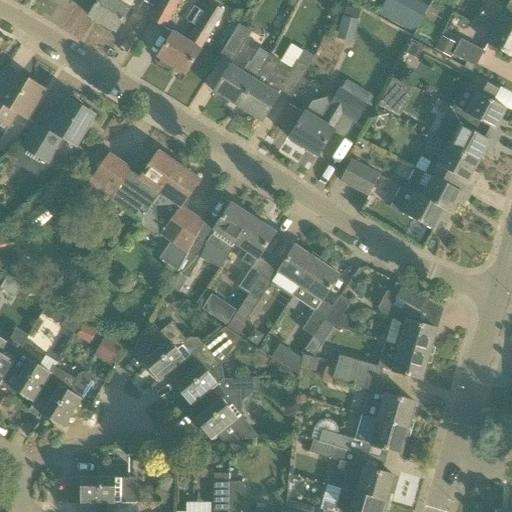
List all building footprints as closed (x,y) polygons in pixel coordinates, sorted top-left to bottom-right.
[(98,0),(88,16),(115,33),(130,9),(115,0),(98,0)] [(160,0),(142,0),(156,8),(160,0)] [(160,0),(156,8),(150,21),(165,29),(179,0),(160,0)] [(420,3),(413,0),(386,0),(379,14),(407,28),(420,3)] [(188,41),(173,32),(157,58),(161,60),(159,63),(161,66),(167,70),(170,70),(172,67),(185,75),(200,49),(200,48),(223,11),(211,3),(200,21),(188,41)] [(190,6),(184,21),(194,25),(200,11),(190,6)] [(502,16),(487,8),(484,7),(478,19),(496,29),(487,44),(511,57),(511,20),(502,16)] [(342,17),(338,32),(355,37),(359,21),(358,21),(344,17),(342,17)] [(232,62),(251,32),(239,25),(220,54),(232,62)] [(441,36),(435,50),(451,58),(457,44),(441,36)] [(453,55),(476,67),(484,51),(461,39),(453,55)] [(412,42),(406,55),(417,60),(423,47),(412,42)] [(214,93),(238,108),(269,55),(259,49),(250,63),(249,62),(242,73),(230,66),(214,93)] [(280,62),(269,55),(238,108),(262,122),(278,96),(267,89),(274,78),(271,76),(280,62)] [(297,60),(279,90),(290,97),(308,67),(297,60)] [(0,82),(0,122),(9,128),(17,114),(27,120),(45,90),(19,74),(10,88),(0,82)] [(464,114),(478,121),(501,133),(507,123),(500,119),(506,109),(492,101),(498,89),(476,78),(469,91),(475,94),(464,114)] [(399,116),(410,88),(388,79),(377,107),(399,116)] [(366,105),(366,104),(359,100),(351,95),(340,89),(329,106),(330,107),(329,109),(318,102),(313,103),(306,114),(305,113),(289,139),(318,156),(334,131),(333,130),(343,115),(356,122),(366,105)] [(365,90),(359,100),(366,104),(370,96),(371,94),(365,90)] [(46,109),(39,120),(23,148),(48,163),(63,138),(76,146),(95,116),(68,100),(58,117),(46,109)] [(375,107),(368,120),(376,124),(385,122),(389,115),(375,107)] [(458,124),(447,145),(478,161),(484,151),(490,155),(501,133),(478,121),(473,132),(458,124)] [(447,145),(437,165),(431,162),(424,174),(468,197),(479,175),(473,171),(478,161),(447,145)] [(120,187),(150,207),(179,167),(158,153),(141,178),(131,171),(132,169),(109,153),(93,176),(117,192),(120,187)] [(352,159),(350,164),(340,181),(354,189),(365,167),(352,159)] [(199,181),(179,167),(150,207),(170,220),(161,234),(160,236),(173,245),(164,258),(180,269),(199,232),(205,222),(181,206),(199,181)] [(365,167),(354,189),(368,196),(380,175),(365,167)] [(415,169),(404,189),(451,213),(456,203),(463,207),(468,197),(424,174),(415,169)] [(451,213),(404,189),(400,187),(389,207),(434,231),(440,220),(446,224),(451,213)] [(229,256),(235,246),(254,218),(253,217),(252,218),(232,205),(233,204),(232,203),(209,238),(199,232),(180,269),(178,272),(187,278),(188,279),(208,242),(229,256)] [(26,221),(37,231),(52,215),(41,205),(26,221)] [(254,218),(235,246),(246,253),(241,261),(251,268),(238,288),(249,295),(269,264),(259,257),(275,232),(274,232),(254,219),(254,218)] [(244,323),(259,301),(271,282),(293,296),(317,260),(317,259),(316,260),(296,247),(297,246),(296,245),(279,270),(269,264),(249,295),(240,308),(234,316),(244,323)] [(313,337),(324,320),(323,320),(332,307),(321,300),(339,274),(338,274),(317,261),(318,260),(317,260),(293,296),(315,311),(303,330),(313,337)] [(178,272),(169,286),(178,292),(187,278),(178,272)] [(7,276),(1,286),(16,296),(23,285),(7,276)] [(404,320),(397,345),(430,355),(429,354),(436,331),(437,331),(437,330),(416,324),(421,310),(427,299),(402,286),(396,297),(391,294),(383,309),(404,320)] [(209,293),(200,309),(226,324),(235,308),(209,293)] [(324,320),(334,327),(349,331),(346,316),(342,314),(348,305),(338,299),(332,307),(323,320),(324,320)] [(50,303),(43,315),(58,324),(65,311),(50,303)] [(183,362),(183,361),(203,345),(199,339),(190,338),(187,342),(171,323),(148,342),(156,351),(142,362),(159,383),(180,366),(179,366),(183,362)] [(179,366),(180,366),(187,376),(174,386),(191,407),(199,400),(200,400),(199,398),(217,385),(217,384),(222,380),(220,366),(214,358),(219,349),(228,355),(239,338),(225,328),(204,345),(203,345),(183,361),(183,362),(179,366)] [(0,384),(10,369),(9,368),(13,361),(12,360),(19,350),(0,337),(0,384)] [(105,337),(94,356),(111,366),(122,347),(105,337)] [(313,337),(304,350),(315,357),(323,343),(313,337)] [(34,403),(39,394),(39,393),(52,373),(51,372),(41,366),(47,355),(25,341),(19,350),(12,360),(13,361),(9,368),(10,369),(20,375),(11,390),(34,403)] [(430,356),(430,355),(397,345),(385,342),(378,367),(383,368),(423,380),(423,379),(429,356),(430,356)] [(293,374),(301,357),(277,346),(269,363),(293,374)] [(336,368),(355,374),(379,381),(383,368),(378,367),(339,356),(336,368)] [(39,393),(39,394),(50,401),(41,415),(64,429),(92,383),(93,381),(92,376),(85,372),(80,373),(77,376),(75,379),(55,367),(51,372),(52,373),(39,393)] [(369,389),(369,390),(375,392),(379,381),(355,374),(336,368),(333,379),(369,389)] [(200,400),(199,400),(207,409),(194,420),(211,441),(217,435),(223,442),(260,438),(241,415),(239,378),(222,380),(217,384),(217,385),(199,398),(200,400)] [(369,390),(362,415),(409,429),(408,428),(415,405),(416,405),(416,404),(375,392),(369,390)] [(409,430),(409,429),(362,415),(355,440),(322,431),(319,441),(336,446),(359,454),(362,443),(401,454),(402,453),(401,453),(408,430),(409,430)] [(344,476),(341,488),(387,501),(394,478),(395,477),(355,465),(359,454),(336,446),(319,441),(319,442),(313,441),(310,452),(340,461),(337,474),(344,476)] [(107,504),(114,504),(114,503),(136,503),(136,478),(128,478),(128,465),(97,465),(97,478),(80,477),(80,504),(107,504)] [(214,511),(229,511),(230,483),(229,473),(214,474),(214,483),(214,511)] [(243,483),(230,483),(229,511),(243,511),(243,483)] [(316,509),(314,511),(383,511),(387,503),(388,501),(387,501),(341,488),(336,507),(328,505),(326,511),(316,509)] [(183,511),(209,511),(209,503),(184,502),(183,511)] [(138,511),(138,503),(136,503),(114,503),(114,504),(107,504),(106,511),(138,511)]
